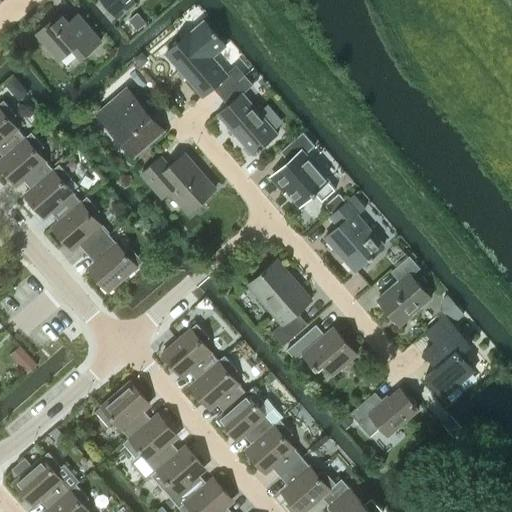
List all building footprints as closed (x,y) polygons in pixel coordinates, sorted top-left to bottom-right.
[(102,0),(118,17),(136,2),(133,0),(102,0)] [(78,14),(69,22),(61,12),(36,33),(59,59),(72,48),(81,58),(101,40),(78,14)] [(137,12),(128,19),(138,30),(146,22),(137,12)] [(212,56),(225,45),(203,20),(165,53),(202,96),(213,87),(221,96),(239,80),(229,70),(226,73),(212,56)] [(141,51),(133,58),(140,66),(145,62),(145,56),(141,51)] [(15,88),(21,83),(15,76),(13,74),(4,82),(9,88),(15,88)] [(242,93),(252,84),(245,75),(239,80),(221,96),(228,105),(218,114),(253,154),(277,133),(242,93)] [(134,155),(163,130),(126,88),(97,113),(134,155)] [(10,119),(16,114),(3,99),(0,101),(0,152),(3,155),(4,157),(27,138),(25,136),(10,119)] [(40,153),(46,148),(30,131),(25,136),(27,138),(4,157),(3,155),(0,157),(0,165),(10,177),(23,178),(30,187),(32,189),(55,170),(54,168),(40,153)] [(305,154),(315,146),(303,132),(280,152),(289,162),(272,177),(285,192),(288,190),(300,204),(313,193),(315,195),(316,194),(320,199),(321,199),(322,199),(323,199),(324,199),(335,189),(305,154)] [(189,212),(214,190),(183,154),(169,167),(160,156),(140,173),(162,198),(170,190),(189,212)] [(66,183),(72,178),(59,164),(54,168),(55,170),(32,189),(30,187),(24,193),(38,210),(51,210),(58,219),(59,221),(82,201),(81,200),(66,183)] [(339,193),(325,205),(331,213),(345,201),(339,193)] [(94,215),(100,210),(87,195),(81,200),(82,201),(59,221),(58,219),(52,225),(66,242),(79,243),(87,253),(110,234),(94,215)] [(358,215),(366,208),(354,195),(330,215),(339,226),(325,237),(355,271),(385,245),(358,215)] [(130,246),(125,251),(110,234),(87,253),(94,260),(93,273),(108,290),(143,260),(130,246)] [(411,275),(420,267),(409,255),(391,271),(399,280),(378,298),(400,324),(431,297),(411,275)] [(297,311),(310,300),(276,260),(249,284),(282,323),(272,332),(283,345),(307,324),(297,311)] [(453,324),(464,314),(447,294),(442,297),(441,316),(442,318),(425,332),(434,343),(424,352),(436,366),(425,375),(444,396),(474,370),(460,354),(471,345),(453,324)] [(203,343),(209,337),(197,323),(162,352),(177,370),(190,371),(197,379),(198,379),(219,361),(218,360),(203,343)] [(333,374),(357,353),(333,326),(320,338),(311,328),(287,349),(296,360),(303,353),(318,371),(325,365),(333,374)] [(197,379),(191,385),(205,402),(218,403),(225,411),(226,411),(247,393),(247,392),(246,392),(231,374),(237,369),(225,355),(218,360),(219,361),(198,379),(197,379)] [(30,356),(20,365),(27,372),(36,363),(30,356)] [(144,410),(145,398),(130,381),(96,411),(108,425),(114,420),(130,438),(152,419),(144,410)] [(262,397),(253,387),(247,392),(247,393),(226,411),(225,411),(219,416),(233,434),(245,434),(252,442),(253,444),(275,425),(274,424),(280,419),(284,416),(265,395),(262,397)] [(387,435),(418,409),(399,387),(384,401),(375,391),(350,412),(370,435),(380,426),(387,435)] [(172,442),(173,429),(158,413),(152,419),(130,438),(124,443),(136,457),(142,452),(157,470),(158,471),(180,451),(179,450),(172,442)] [(347,415),(338,423),(343,428),(352,421),(347,415)] [(287,439),(293,434),(280,419),(274,424),(275,425),(253,444),(252,442),(245,448),(260,465),(273,466),(281,476),(303,457),(287,439)] [(199,473),(200,461),(186,445),(179,450),(180,451),(158,471),(157,470),(151,475),(164,489),(169,484),(185,501),(186,502),(208,483),(207,482),(199,473)] [(55,472),(62,466),(49,451),(15,481),(29,498),(42,499),(49,507),(49,508),(71,489),(55,472)] [(324,470),(318,475),(303,457),(281,476),(288,483),(287,497),(300,511),(304,511),(322,496),(336,483),(324,470)] [(22,462),(18,466),(23,472),(32,465),(26,459),(22,462)] [(232,511),(227,506),(228,493),(213,476),(207,482),(208,483),(186,502),(185,501),(179,506),(183,511),(232,511)] [(372,497),(364,504),(341,478),(336,483),(322,496),(336,511),(382,511),(384,511),(372,497)] [(90,511),(83,503),(89,498),(77,484),(71,489),(49,508),(49,507),(43,511),(90,511)]
